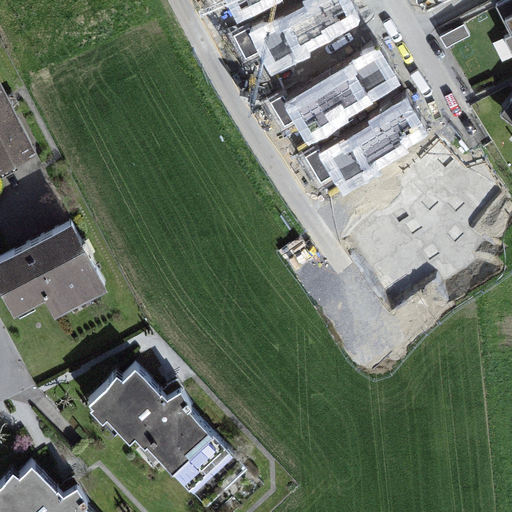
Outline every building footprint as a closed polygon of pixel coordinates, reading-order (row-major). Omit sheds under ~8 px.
[(354,18),(346,0),(281,0),(248,15),(267,57),(354,18)] [(391,86),(373,44),(285,82),(304,125),(391,86)] [(0,163),(34,145),(0,79),(0,163)] [(422,143),(403,101),(316,139),(335,182),(422,143)] [(71,217),(0,253),(0,276),(14,304),(45,288),(53,304),(103,279),(71,217)] [(131,433),(137,428),(207,503),(248,464),(189,401),(193,398),(182,380),(166,389),(134,355),(124,368),(118,363),(109,379),(91,394),(95,398),(91,401),(102,413),(108,408),(131,433)] [(8,511),(96,511),(86,501),(90,497),(78,479),(63,489),(31,454),(21,468),(14,463),(5,478),(0,482),(0,511),(4,508),(8,511)]
